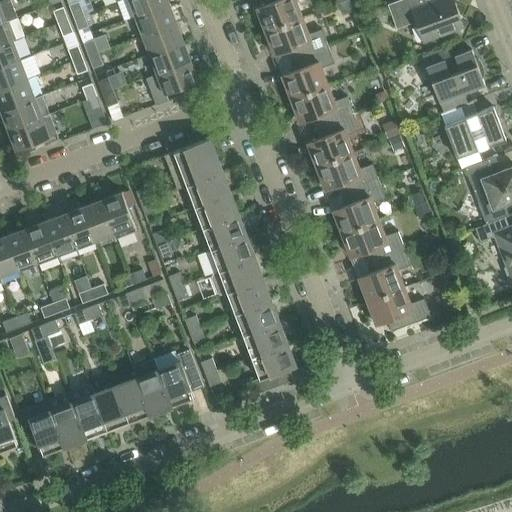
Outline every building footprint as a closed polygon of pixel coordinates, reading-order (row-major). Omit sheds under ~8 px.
[(0,24),(18,17),(11,0),(3,0),(0,1),(0,24)] [(130,0),(136,16),(170,3),(168,0),(130,0)] [(296,0),(266,0),(268,3),(257,7),(266,30),(303,16),(296,0)] [(343,15),(355,10),(351,0),(345,0),(341,2),(339,3),(343,15)] [(460,27),(459,22),(461,18),(454,0),(439,0),(420,8),(417,0),(398,0),(388,4),(397,28),(412,22),(418,25),(424,41),(460,27)] [(80,1),(70,4),(75,18),(85,14),(80,1)] [(144,35),(177,23),(170,3),(136,16),(144,35)] [(64,6),(54,10),(60,23),(69,20),(64,6)] [(381,7),(366,12),(370,21),(384,16),(381,7)] [(80,29),(90,26),(85,14),(75,18),(80,29)] [(322,28),(309,33),(303,16),(266,30),(274,54),(286,50),(289,60),(329,45),(322,28)] [(18,17),(0,24),(0,46),(14,41),(13,39),(25,35),(18,17)] [(65,36),(74,32),(69,20),(60,23),(65,36)] [(151,54),(184,42),(177,23),(144,35),(151,54)] [(106,34),(95,39),(100,52),(111,48),(106,34)] [(95,39),(85,42),(90,56),(100,52),(95,39)] [(0,67),(21,60),(14,41),(0,46),(0,67)] [(158,73),(192,61),(184,42),(151,54),(158,73)] [(78,44),(69,48),(74,62),(84,58),(78,44)] [(456,56),(451,44),(423,55),(444,111),(468,102),(464,91),(485,83),(483,76),(484,72),(483,67),(482,62),(479,59),(475,56),(473,49),(456,56)] [(322,67),(335,62),(329,45),(289,60),(293,70),(282,75),(291,98),(328,84),(322,67)] [(94,67),(104,63),(100,52),(90,56),(94,67)] [(79,73),(88,69),(84,58),(74,62),(79,73)] [(0,89),(28,79),(21,60),(0,67),(0,89)] [(168,100),(165,93),(199,81),(192,61),(158,73),(147,77),(157,104),(168,100)] [(108,76),(98,80),(104,94),(114,90),(108,76)] [(43,94),(35,97),(28,79),(0,89),(0,105),(2,111),(43,95),(43,94)] [(93,82),(82,86),(88,100),(98,96),(93,82)] [(348,95),(335,100),(328,84),(291,98),(300,121),(311,117),(315,127),(354,112),(348,95)] [(108,106),(118,102),(114,90),(104,94),(108,106)] [(378,97),(380,102),(388,99),(385,90),(380,92),(378,97)] [(9,130),(50,114),(43,95),(2,111),(9,130)] [(92,111),(102,108),(98,96),(88,100),(92,111)] [(462,169),(466,167),(483,161),(478,149),(506,139),(494,106),(481,111),(477,99),(468,102),(444,111),(441,112),(462,169)] [(348,135),(361,130),(354,112),(315,127),(319,138),(308,142),(316,165),(354,151),(348,135)] [(17,149),(58,134),(50,114),(9,130),(17,149)] [(389,138),(401,133),(396,119),(383,124),(389,138)] [(394,148),(405,144),(401,134),(390,138),(394,148)] [(187,185),(187,186),(223,172),(210,138),(166,154),(179,188),(187,185)] [(373,163),(360,168),(354,151),(316,165),(325,189),(337,184),(340,194),(380,180),(373,163)] [(483,161),(466,167),(487,223),(506,216),(509,215),(505,203),(511,200),(511,166),(494,173),(488,159),(483,161)] [(231,193),(223,172),(187,186),(195,207),(231,193)] [(373,202),(386,197),(380,180),(340,194),(344,205),(333,209),(342,232),(379,218),(373,202)] [(153,199),(148,186),(137,190),(142,203),(153,199)] [(422,190),(408,195),(412,206),(426,201),(422,190)] [(117,238),(137,230),(123,191),(104,199),(116,231),(115,232),(117,238)] [(195,207),(203,229),(239,215),(231,193),(195,207)] [(96,239),(115,232),(116,231),(104,199),(84,206),(96,239)] [(142,203),(146,215),(157,210),(153,199),(142,203)] [(418,205),(422,218),(432,215),(428,202),(418,205)] [(77,246),(96,239),(84,206),(65,213),(77,246)] [(58,253),(77,246),(65,213),(45,221),(58,253)] [(203,229),(211,250),(247,236),(239,215),(203,229)] [(511,227),(510,228),(506,216),(487,223),(476,227),(481,241),(498,234),(511,271),(511,227)] [(399,230),(386,235),(379,218),(342,232),(351,256),(362,252),(366,262),(405,247),(399,230)] [(45,221),(26,228),(39,261),(58,253),(45,221)] [(20,268),(39,261),(26,228),(7,235),(20,268)] [(169,242),(164,229),(153,233),(159,246),(169,242)] [(20,268),(7,235),(0,237),(0,271),(1,275),(20,268)] [(211,250),(219,271),(255,257),(247,236),(211,250)] [(163,257),(174,252),(169,242),(159,246),(163,257)] [(399,269),(412,264),(405,247),(366,262),(370,272),(359,277),(367,300),(405,285),(399,269)] [(227,292),(227,293),(263,279),(255,257),(219,271),(214,273),(212,277),(217,293),(222,294),(227,292)] [(432,275),(443,271),(439,261),(428,265),(432,275)] [(147,279),(143,268),(131,273),(135,283),(147,279)] [(181,271),(170,276),(175,288),(186,284),(181,271)] [(88,276),(93,288),(96,298),(109,293),(105,283),(104,284),(101,276),(95,273),(88,276)] [(118,278),(122,288),(135,283),(131,273),(118,278)] [(168,290),(164,278),(130,291),(134,303),(168,290)] [(227,293),(236,314),(271,300),(263,279),(227,293)] [(175,288),(179,299),(190,295),(186,284),(175,288)] [(424,297),(411,302),(405,285),(367,300),(376,323),(387,319),(392,330),(431,315),(424,297)] [(80,293),(84,303),(96,298),(93,288),(80,293)] [(130,291),(118,296),(122,307),(134,303),(130,291)] [(70,307),(67,297),(54,302),(58,312),(70,307)] [(279,321),(271,300),(236,314),(244,335),(279,321)] [(54,302),(41,307),(45,317),(58,312),(54,302)] [(103,314),(99,303),(87,307),(91,318),(103,314)] [(83,332),(93,328),(90,319),(91,318),(87,307),(75,312),(83,332)] [(32,321),(29,312),(17,316),(20,326),(32,321)] [(202,327),(197,314),(186,319),(191,331),(202,327)] [(3,321),(7,331),(20,326),(17,316),(3,321)] [(60,330),(56,319),(45,324),(49,334),(60,330)] [(288,343),(279,321),(244,335),(252,357),(288,343)] [(45,324),(32,328),(36,339),(49,334),(45,324)] [(195,342),(206,338),(202,327),(191,331),(195,342)] [(60,330),(49,334),(53,345),(64,341),(60,330)] [(23,332),(11,337),(15,347),(27,342),(23,332)] [(0,352),(10,349),(6,338),(0,340),(0,352)] [(294,379),(290,367),(296,365),(288,343),(252,357),(260,377),(252,380),(257,393),(294,379)] [(177,354),(176,350),(155,358),(173,405),(195,397),(193,391),(204,386),(190,348),(177,354)] [(217,370),(213,357),(201,362),(206,374),(217,370)] [(138,377),(151,413),(173,405),(155,358),(134,366),(138,377)] [(206,374),(211,386),(222,381),(217,370),(206,374)] [(130,421),(151,413),(138,377),(117,385),(130,421)] [(87,437),(109,429),(95,393),(91,384),(70,392),(74,401),(87,437)] [(109,429),(130,421),(117,385),(95,393),(109,429)] [(87,437),(74,401),(70,392),(49,400),(66,445),(87,437)] [(7,395),(0,397),(0,451),(18,444),(10,421),(16,418),(7,395)] [(32,424),(43,454),(66,445),(49,400),(20,411),(25,426),(32,424)]
